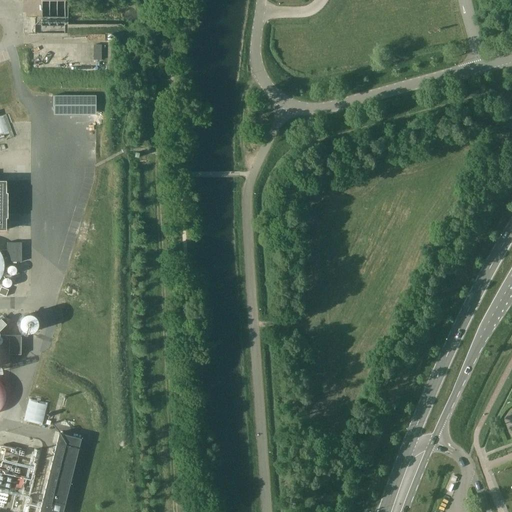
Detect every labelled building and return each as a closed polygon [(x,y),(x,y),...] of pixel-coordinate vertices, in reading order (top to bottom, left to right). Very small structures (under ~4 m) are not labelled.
[(6,243),(7,262),(21,262),(21,243),(6,243)] [(9,355),(10,355),(21,355),(21,337),(9,337),(9,355)] [(59,433),(39,511),(62,511),(81,439),(59,433)] [(13,476),(0,473),(0,488),(9,490),(13,476)] [(18,475),(16,487),(21,489),(24,477),(18,475)]
